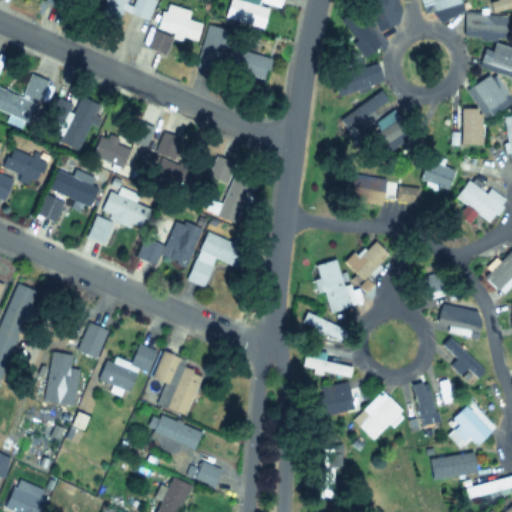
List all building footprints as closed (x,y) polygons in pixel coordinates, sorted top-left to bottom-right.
[(63,0),(90,10),(93,0),(63,0)] [(146,19),(153,0),(101,0),(95,19),(115,26),(120,10),(146,19)] [(266,7),(242,0),(227,0),(223,17),(261,27),(266,7)] [(255,0),(278,9),(281,0),(255,0)] [(362,0),(381,15),(392,1),(390,0),(362,0)] [(169,33),(193,40),(200,15),(160,4),(148,48),(164,53),(169,33)] [(491,25),(491,16),(473,16),(473,22),(461,22),(461,34),(502,34),(502,25),(491,25)] [(194,68),(211,72),(220,30),(203,26),(194,68)] [(494,62),(511,70),(511,53),(493,45),(490,51),(483,48),(476,64),(491,70),(494,62)] [(259,85),(266,56),(225,46),(218,75),(259,85)] [(330,76),(337,95),(379,79),(372,60),(330,76)] [(487,110),(504,98),(487,73),(469,85),(487,110)] [(0,87),(0,111),(6,114),(4,121),(26,129),(44,81),(27,75),(20,95),(0,87)] [(46,123),(64,125),(68,90),(50,88),(46,123)] [(385,102),(379,92),(342,114),(347,124),(385,102)] [(458,143),(479,143),(479,112),(458,112),(458,143)] [(511,114),(502,115),(507,163),(511,162),(511,114)] [(152,128),(132,119),(123,139),(143,148),(152,128)] [(391,123),(371,141),(379,151),(400,132),(391,123)] [(129,146),(97,131),(87,153),(120,168),(129,146)] [(180,143),(158,135),(144,176),(193,192),(199,171),(173,163),(180,143)] [(0,199),(11,173),(16,175),(15,177),(33,185),(43,161),(8,146),(0,165),(0,199)] [(444,189),(452,169),(424,158),(416,177),(444,189)] [(251,173),(213,162),(208,176),(226,182),(217,210),(238,217),(251,173)] [(34,213),(52,221),(63,196),(72,200),(69,207),(83,213),(95,185),(54,167),(34,213)] [(378,205),(383,179),(339,170),(334,195),(378,205)] [(504,199),(486,187),(483,191),(465,178),(452,196),(487,222),(504,199)] [(415,202),(416,186),(394,184),(393,200),(415,202)] [(139,230),(150,201),(108,185),(97,214),(139,230)] [(100,235),(107,227),(96,217),(86,228),(89,231),(92,228),(100,235)] [(153,263),(155,256),(187,264),(196,226),(170,219),(164,244),(140,237),(134,258),(153,263)] [(186,281),(202,286),(211,259),(232,266),(240,242),(203,230),(186,281)] [(346,264),(361,279),(387,254),(371,238),(346,264)] [(481,276),(496,290),(511,274),(511,250),(509,247),(481,276)] [(312,264),(326,311),(347,305),(333,258),(312,264)] [(436,272),(415,278),(420,296),(441,290),(436,272)] [(0,315),(0,368),(35,291),(15,282),(0,315)] [(325,323),(306,312),(301,321),(319,332),(325,323)] [(73,347),(91,356),(105,330),(86,320),(73,347)] [(481,370),(449,338),(442,346),(454,357),(447,364),(458,375),(465,368),(475,378),(481,370)] [(95,378),(127,390),(135,367),(145,371),(153,347),(135,342),(129,362),(113,356),(111,361),(102,358),(95,378)] [(49,350),(40,399),(70,404),(76,368),(67,366),(69,353),(49,350)] [(154,404),(182,413),(197,372),(178,366),(181,358),(157,350),(148,376),(162,381),(154,404)] [(302,356),(302,371),(321,371),(321,356),(302,356)] [(430,422),(428,415),(431,414),(424,380),(410,383),(418,424),(430,422)] [(350,419),(370,439),(399,410),(379,389),(350,419)] [(314,393),(316,414),(350,410),(348,390),(314,393)] [(488,431),(463,405),(449,417),(455,424),(445,434),(457,447),(467,436),(475,444),(488,431)] [(192,447),(198,427),(150,412),(144,431),(192,447)] [(332,498),(332,448),(315,448),(315,498),(332,498)] [(426,458),(430,479),(473,471),(469,450),(426,458)] [(192,479),(210,487),(218,470),(200,462),(192,479)] [(511,485),(511,482),(509,474),(462,487),(465,498),(511,485)] [(175,511),(188,484),(168,475),(151,511),(175,511)] [(2,508),(13,511),(36,511),(41,498),(9,487),(2,508)] [(511,511),(511,500),(499,511),(511,511)]
